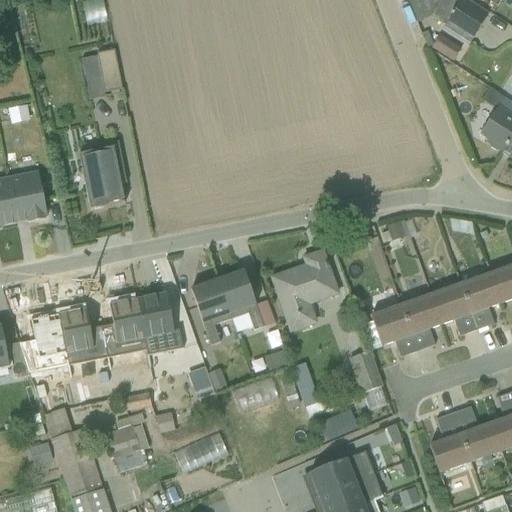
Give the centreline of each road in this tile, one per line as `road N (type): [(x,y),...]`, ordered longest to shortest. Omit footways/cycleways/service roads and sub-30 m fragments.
road 1 (residential): [(462,201),(0,280)]
road 2 (residential): [(462,201),(380,0)]
